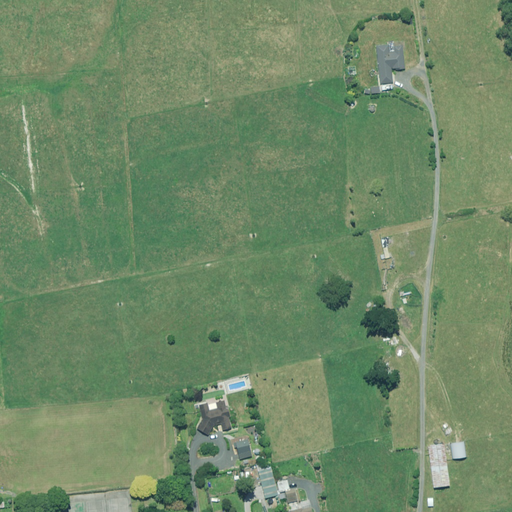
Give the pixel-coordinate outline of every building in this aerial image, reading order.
[(390,52),(390,45),(377,46),(380,85),(393,83),(392,70),(405,68),(403,46),(395,47),(396,51),(390,52)] [(219,409),(210,411),(208,402),(199,404),(203,420),(198,428),(208,436),(217,423),(224,422),(226,430),(231,429),(229,418),(231,417),(229,409),(227,409),(225,401),(217,403),(219,409)] [(250,439),(231,444),(232,450),(238,449),(241,459),(253,456),(249,442),(251,442),(250,439)] [(467,458),(465,442),(452,443),(454,459),(467,458)] [(450,486),(444,444),(429,446),(434,488),(450,486)] [(270,467),(258,470),(265,493),(276,489),(270,467)] [(291,489),(288,480),(278,483),(281,492),(291,489)] [(298,501),(296,493),(287,495),(289,503),(298,501)] [(312,511),(310,500),(301,503),(289,506),(290,511),(312,511)]
